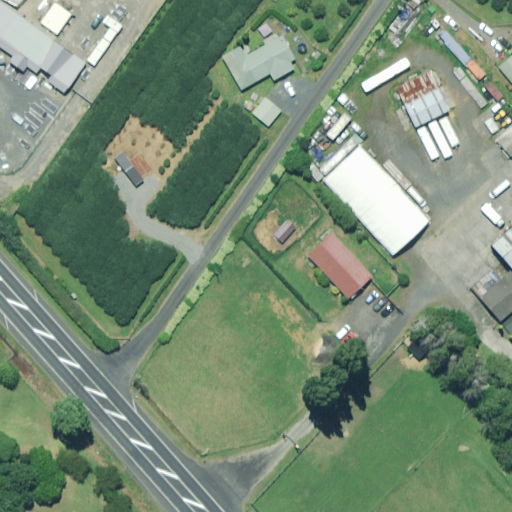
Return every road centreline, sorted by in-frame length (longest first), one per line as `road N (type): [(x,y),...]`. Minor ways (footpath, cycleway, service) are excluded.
road 1 (unknown): [(107,401),(386,0)]
road 2 (secondary): [(203,511),(0,282)]
